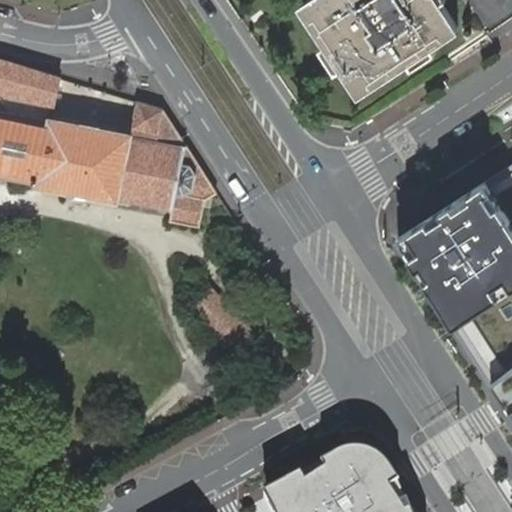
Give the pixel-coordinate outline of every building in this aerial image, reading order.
[(301,0),(319,26),(311,32),(327,57),(336,52),(351,76),(400,44),(405,50),(430,34),(426,27),(449,12),(441,0),(301,0)] [(210,197),(218,193),(163,108),(137,100),(130,131),(54,116),(56,102),(62,77),(25,66),(0,59),(0,176),(176,212),(174,223),(204,229),(210,197)] [(511,161),(397,235),(511,413),(511,161)] [(236,354),(259,332),(210,282),(187,304),(236,354)] [(337,458),(263,497),(270,511),(416,511),(391,472),(385,464),(378,459),(370,455),(362,453),(353,453),(345,454),(337,458)]
